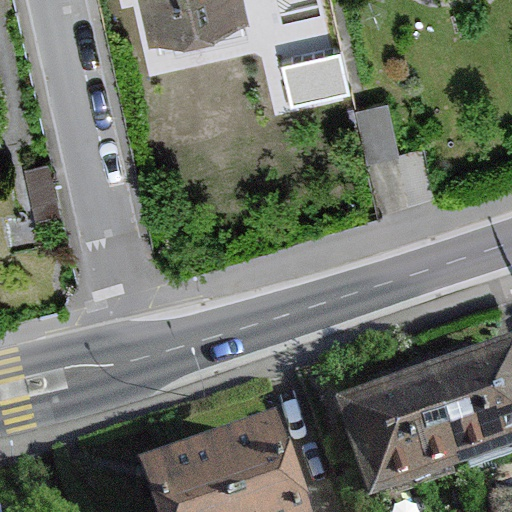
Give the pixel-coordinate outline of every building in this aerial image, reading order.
[(242,0),(144,0),(149,22),(243,2),(242,0)] [(345,98),(335,57),(282,69),(292,111),(345,98)] [(389,99),(353,106),(366,161),(400,154),(400,151),(389,99)] [(56,215),(63,213),(50,160),(24,166),(37,219),(56,215)] [(511,354),(509,346),(419,380),(454,474),(511,452),(511,354)] [(454,474),(419,380),(334,411),(369,505),(454,474)] [(304,511),(276,431),(139,480),(149,511),(304,511)]
